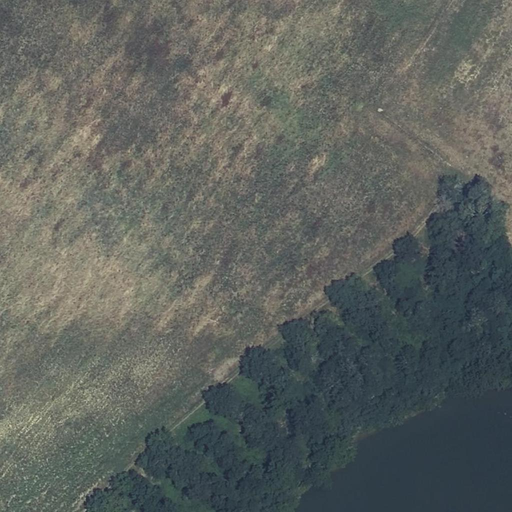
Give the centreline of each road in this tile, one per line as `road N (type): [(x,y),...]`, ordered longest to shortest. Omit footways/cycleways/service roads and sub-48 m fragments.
road 1 (track): [(511,240),(473,187),(447,190),(419,230),(259,351),(86,511)]
road 2 (track): [(447,190),(438,165),(384,124),(370,100),(400,73),(449,0)]
